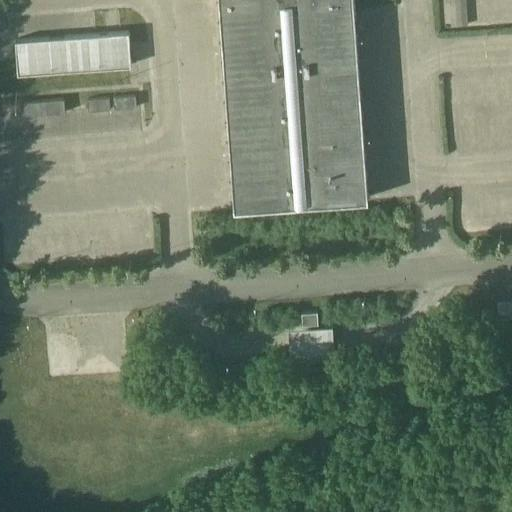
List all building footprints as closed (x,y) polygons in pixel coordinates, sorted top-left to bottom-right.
[(220,0),(235,208),(369,198),(354,0),(220,0)] [(468,25),(466,0),(443,0),(446,27),(468,25)] [(132,65),(131,61),(129,32),(16,40),(18,73),(132,65)] [(136,108),(136,107),(135,96),(114,97),(114,109),(136,108)] [(110,110),(110,109),(109,98),(88,99),(88,111),(110,110)] [(65,113),(65,112),(64,99),(24,102),(25,116),(65,113)] [(511,299),(498,301),(499,318),(511,317),(511,299)] [(302,312),(303,324),(319,323),(318,311),(302,312)]
